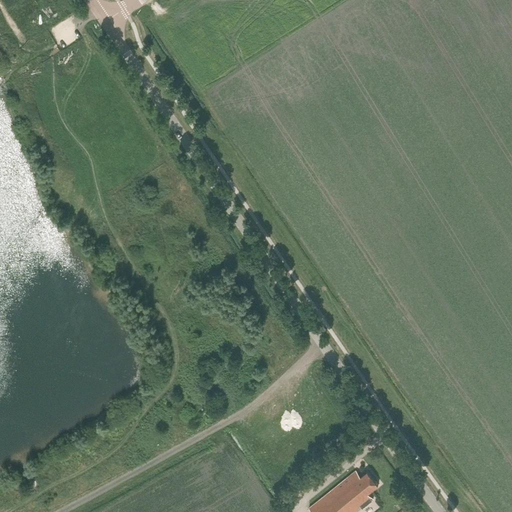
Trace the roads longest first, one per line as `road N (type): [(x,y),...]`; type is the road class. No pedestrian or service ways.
road 1 (tertiary): [(435,511),(105,22)]
road 2 (track): [(321,347),(265,399),(63,511)]
